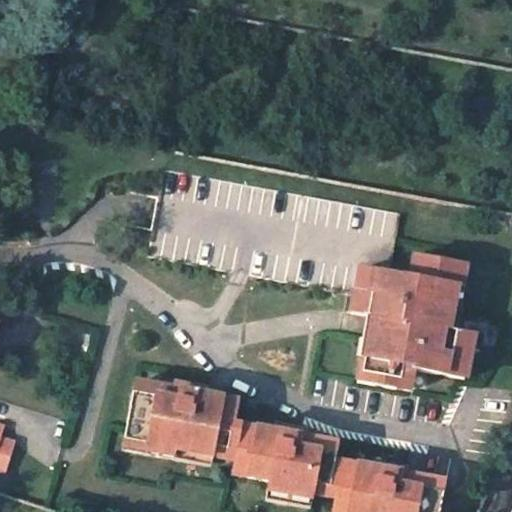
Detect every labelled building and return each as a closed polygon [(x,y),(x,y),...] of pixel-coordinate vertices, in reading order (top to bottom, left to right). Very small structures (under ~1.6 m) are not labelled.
[(164,169),(149,255),(240,273),(354,294),(359,269),(388,275),(401,214),(164,169)] [(360,358),(356,379),(398,387),(399,381),(411,383),(413,369),(466,378),(474,337),(457,333),(447,331),(456,286),(462,287),(467,268),(413,257),(408,278),(388,275),(359,269),(354,294),(350,311),(366,314),(377,317),(370,359),(360,358)] [(465,288),(462,287),(456,286),(447,331),(457,333),(465,288)] [(357,357),(360,358),(370,359),(377,317),(366,314),(357,357)] [(409,390),(411,383),(399,381),(398,387),(409,390)] [(174,389),(134,382),(122,439),(145,443),(144,450),(175,456),(176,450),(213,457),(232,460),(230,474),(268,482),(266,490),(311,500),(312,493),(334,497),(331,511),(438,511),(445,481),(404,474),(374,468),(336,461),(339,443),(305,436),(274,430),(235,423),(239,400),(205,394),(174,389)] [(205,394),(206,388),(176,382),(174,389),(205,394)] [(305,436),(306,429),(275,424),(274,430),(305,436)] [(0,471),(5,473),(14,444),(0,439),(4,428),(0,426),(0,471)] [(144,454),(144,450),(145,443),(122,439),(121,449),(144,454)] [(175,456),(175,460),(211,467),(213,457),(176,450),(175,456)] [(404,474),(406,468),(376,462),(374,468),(404,474)] [(266,490),(264,500),(308,509),(311,500),(266,490)]
